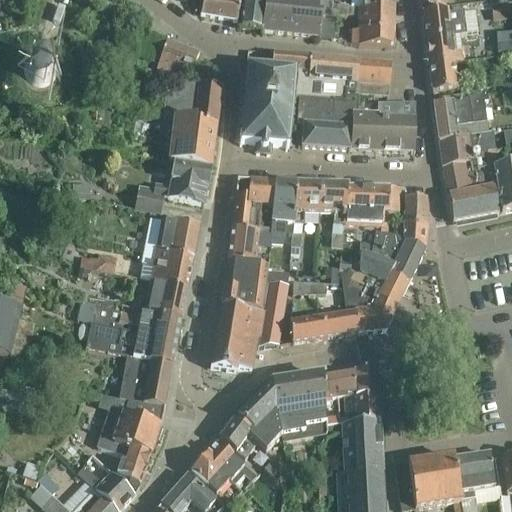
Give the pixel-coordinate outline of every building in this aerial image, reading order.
[(203,0),(200,19),(237,25),(240,0),(203,0)] [(242,0),(239,30),(260,33),(264,0),(242,0)] [(264,0),(260,33),(318,41),(321,19),(317,19),(318,4),(318,0),(264,0)] [(363,0),(363,12),(392,12),(392,0),(369,0),(363,0)] [(444,0),(419,0),(421,10),(446,7),(444,0)] [(321,19),(318,41),(333,42),(335,21),(345,22),(346,18),(358,20),(358,34),(351,33),(351,47),(358,50),(392,50),(392,12),(363,12),(363,13),(327,6),(318,4),(317,19),(321,19)] [(499,23),(500,32),(501,41),(511,39),(511,14),(511,6),(490,8),(492,24),(499,23)] [(421,16),(425,44),(428,68),(453,65),(453,66),(461,65),(458,38),(466,37),(463,14),(447,16),(446,13),(421,16)] [(142,35),(133,59),(158,69),(157,70),(174,77),(176,71),(191,77),(195,67),(198,56),(195,55),(186,51),(180,49),(174,47),(168,44),(165,44),(153,39),(144,36),(142,35)] [(43,57),(40,57),(37,57),(34,58),(31,59),(29,61),(27,63),(25,66),(24,68),(23,71),(23,74),(24,77),(25,80),(27,83),(29,85),(31,87),(34,88),(37,89),(40,90),(43,89),(46,89),(48,87),(51,85),(53,83),(54,81),(56,78),(56,75),(56,72),(56,69),(55,66),(53,63),(51,61),(49,59),(46,58),(43,57)] [(240,143),(239,147),(256,149),(256,159),(255,160),(270,161),(270,160),(271,150),(288,151),(288,149),(293,101),(293,95),(294,83),(308,84),(309,61),(273,57),(271,72),(247,70),(240,143)] [(293,95),(293,101),(299,102),(345,105),(345,96),(354,97),(357,65),(341,63),(309,61),(308,84),(294,83),(293,95)] [(357,65),(354,97),(358,97),(387,100),(390,68),(357,65)] [(453,65),(428,68),(431,96),(456,93),(453,66),(453,65)] [(167,167),(174,169),(210,174),(216,131),(222,89),(187,84),(182,83),(180,96),(166,94),(161,120),(173,121),(167,167)] [(432,102),(439,146),(456,143),(455,138),(464,137),(463,128),(484,124),(481,105),(485,104),(484,95),(467,97),(467,93),(458,94),(459,98),(432,102)] [(345,96),(345,105),(352,106),(351,117),(348,155),(374,156),(402,157),(414,157),(414,129),(414,108),(386,107),(377,107),(377,117),(357,117),(358,97),(354,97),(345,96)] [(299,102),(296,128),(302,128),(300,150),(300,151),(346,155),(348,155),(351,117),(352,106),(345,105),(299,102)] [(511,132),(503,134),(505,150),(511,147),(511,132)] [(456,143),(439,146),(443,171),(447,198),(452,227),(499,218),(492,189),(490,178),(485,179),(484,157),(487,157),(487,155),(489,155),(494,154),(494,150),(492,134),(481,135),(464,137),(455,138),(456,143)] [(489,155),(487,155),(487,157),(488,173),(492,173),(502,217),(511,215),(511,169),(495,172),(494,154),(489,155)] [(210,174),(174,169),(168,190),(154,187),(152,193),(138,190),(133,212),(158,217),(162,202),(202,210),(210,175),(210,174)] [(237,185),(230,232),(257,235),(259,224),(257,224),(259,208),(247,207),(249,185),(237,185)] [(272,187),(249,185),(247,207),(259,208),(257,224),(259,224),(260,211),(271,211),(272,187)] [(65,188),(65,199),(82,198),(81,187),(65,188)] [(271,211),(269,236),(270,247),(283,248),(285,227),(292,228),(294,188),(275,187),(272,187),(271,211)] [(292,228),(289,259),(298,259),(302,228),(303,218),(318,219),(320,189),(294,188),(292,228)] [(320,189),(318,219),(332,220),(331,229),(341,229),(344,229),(346,190),(320,189)] [(346,190),(344,229),(381,231),(381,230),(381,228),(382,216),(384,216),(388,216),(402,217),(403,202),(403,198),(403,192),(389,192),(346,190)] [(403,202),(402,217),(402,228),(426,230),(427,214),(425,201),(403,202)] [(145,266),(154,223),(144,221),(136,264),(145,266)] [(161,225),(154,256),(155,256),(192,263),(199,233),(161,225)] [(424,254),(426,230),(402,228),(394,228),(394,240),(396,241),(424,254)] [(230,232),(227,264),(254,268),(255,254),(269,255),(270,247),(269,236),(257,235),(230,232)] [(396,241),(394,240),(386,238),(381,236),(374,234),(372,245),(359,245),(359,265),(357,276),(384,289),(390,280),(408,288),(424,254),(396,241)] [(331,240),(330,253),(341,253),(341,240),(331,240)] [(142,269),(139,284),(144,286),(186,294),(192,263),(155,256),(152,271),(142,269)] [(227,264),(223,293),(262,298),(263,286),(287,289),(289,279),(265,276),(266,270),(254,268),(227,264)] [(359,265),(338,265),(338,276),(339,276),(357,276),(359,265)] [(357,276),(339,276),(341,293),(343,305),(345,319),(354,317),(357,338),(384,335),(399,305),(401,302),(408,288),(390,280),(384,289),(357,276)] [(292,285),(292,299),(301,299),(301,298),(325,298),(325,286),(292,285)] [(119,317),(117,328),(134,333),(155,337),(158,319),(180,324),(183,305),(186,294),(144,286),(143,290),(148,291),(146,305),(143,316),(142,322),(137,321),(119,317)] [(261,334),(257,351),(277,350),(277,348),(287,293),(269,289),(264,313),(263,319),(263,322),(261,334)] [(6,309),(0,307),(0,358),(25,365),(33,330),(17,326),(25,294),(11,290),(6,309)] [(262,298),(223,293),(223,295),(210,372),(236,376),(237,373),(250,375),(254,351),(256,342),(258,342),(262,318),(259,318),(261,305),(261,301),(262,298)] [(79,309),(76,324),(90,327),(84,354),(126,363),(170,373),(176,342),(180,324),(158,319),(155,337),(134,333),(117,328),(119,317),(93,311),(79,309)] [(325,342),(357,338),(354,317),(345,319),(334,320),(333,315),(321,317),(325,342)] [(291,347),(325,342),(321,317),(307,319),(307,324),(288,327),(291,347)] [(118,403),(163,413),(167,392),(168,384),(170,373),(126,363),(118,403)] [(346,426),(379,424),(377,371),(353,375),(354,398),(343,400),(346,426)] [(320,381),(323,406),(330,405),(330,402),(343,400),(354,398),(353,375),(320,381)] [(304,435),(325,433),(324,428),(323,406),(320,381),(271,389),(281,440),(304,435)] [(0,383),(0,410),(28,412),(29,385),(0,383)] [(265,456),(281,440),(271,389),(234,424),(249,434),(246,440),(255,448),(265,456)] [(100,401),(97,411),(108,415),(95,452),(100,454),(127,462),(125,468),(120,467),(117,475),(113,474),(111,472),(107,475),(134,500),(139,491),(144,473),(148,473),(151,464),(148,462),(151,454),(154,454),(161,434),(158,433),(159,430),(163,413),(118,403),(105,400),(100,401)] [(323,406),(324,428),(346,426),(343,400),(330,402),(330,405),(323,406)] [(243,463),(255,448),(246,440),(249,434),(234,424),(217,446),(243,463)] [(342,435),(344,477),(381,475),(379,424),(346,426),(324,428),(325,433),(325,437),(342,435)] [(215,449),(202,463),(229,486),(234,489),(241,481),(248,487),(254,483),(215,449)] [(477,459),(454,463),(462,511),(476,511),(473,494),(494,491),(489,461),(489,457),(486,458),(483,456),(478,456),(477,459)] [(511,458),(501,460),(506,495),(511,494),(511,458)] [(453,511),(462,511),(454,463),(454,460),(394,470),(401,511),(424,511),(453,507),(453,511)] [(29,461),(26,476),(38,479),(41,464),(29,461)] [(93,495),(110,511),(122,511),(133,501),(134,500),(107,475),(92,461),(85,467),(104,486),(102,488),(84,470),(76,478),(94,494),(93,495)] [(189,478),(186,481),(207,500),(210,496),(214,500),(221,492),(226,486),(228,487),(229,486),(202,463),(189,478)] [(273,463),(262,473),(281,491),(291,480),(273,463)] [(383,511),(381,475),(344,477),(335,477),(336,511),(383,511)] [(315,476),(316,495),(325,494),(325,476),(315,476)] [(60,511),(49,501),(58,491),(44,477),(36,486),(40,490),(30,500),(41,511),(60,511)] [(159,510),(157,511),(184,511),(190,507),(195,511),(220,511),(207,500),(186,481),(159,510)] [(75,511),(110,511),(93,495),(75,511)] [(500,500),(499,500),(499,504),(500,511),(509,511),(507,499),(500,500)]
